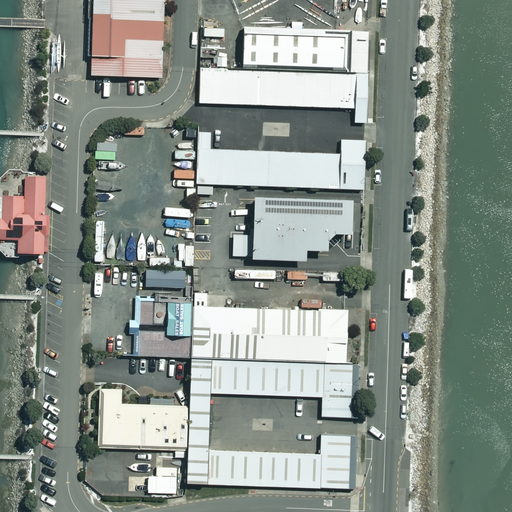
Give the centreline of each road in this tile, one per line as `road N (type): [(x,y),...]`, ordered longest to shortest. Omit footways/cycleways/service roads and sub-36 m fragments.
road 1 (unclassified): [(185,0),(183,69),(171,97),(97,108),(87,113),(79,139),(67,476),(79,511)]
road 2 (unclassified): [(381,511),(399,0)]
road 3 (unclassified): [(205,511),(381,511)]
